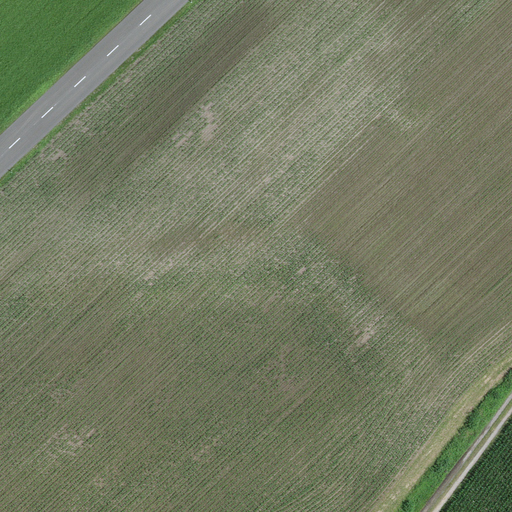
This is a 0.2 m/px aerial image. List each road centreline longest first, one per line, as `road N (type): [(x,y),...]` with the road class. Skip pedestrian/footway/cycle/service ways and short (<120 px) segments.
road 1 (tertiary): [(0,157),(167,0)]
road 2 (track): [(511,404),(425,511)]
